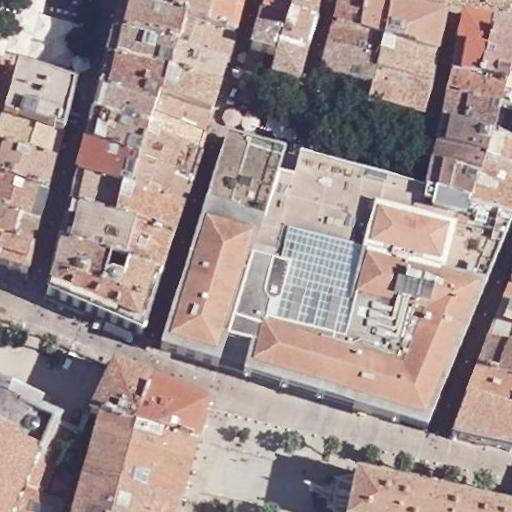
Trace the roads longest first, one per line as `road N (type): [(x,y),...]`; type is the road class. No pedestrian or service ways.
road 1 (unknown): [(223,102),(427,152),(441,124)]
road 2 (residential): [(0,300),(222,389)]
road 3 (residential): [(431,453),(511,246)]
road 4 (residential): [(222,389),(431,453)]
road 5 (residential): [(222,389),(186,511)]
